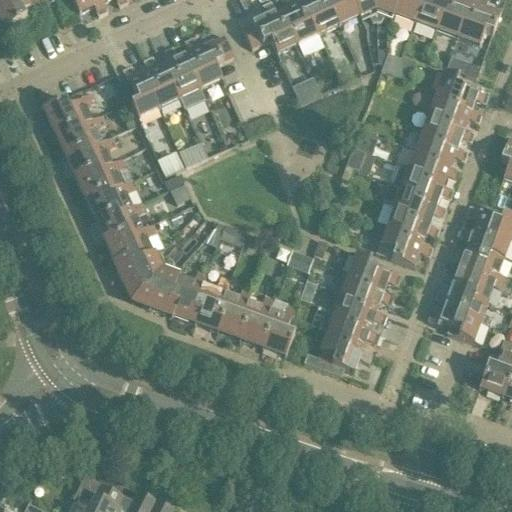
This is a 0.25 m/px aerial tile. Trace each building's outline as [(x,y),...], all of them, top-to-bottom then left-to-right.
[(38,0),(31,3),(29,0),(13,0),(15,3),(0,10),(0,27),(3,34),(25,25),(21,17),(34,12),(35,13),(47,8),(43,0),(38,0)] [(0,0),(0,10),(15,3),(13,0),(0,0)] [(68,0),(78,20),(92,13),(96,22),(105,18),(101,9),(100,9),(95,0),(68,0)] [(95,0),(100,9),(101,9),(112,3),(117,12),(126,8),(122,0),(95,0)] [(292,9),(295,8),(291,0),(287,0),(282,2),(287,12),(275,17),(273,18),(283,39),(290,36),(297,50),(317,40),(310,27),(303,30),(292,9)] [(314,0),(305,0),(307,2),(295,8),(292,9),(303,30),(310,27),(317,40),(338,31),(331,17),(324,21),(314,0)] [(339,0),(314,0),(324,21),(331,17),(338,31),(358,21),(358,23),(359,22),(352,8),(345,11),(339,0)] [(376,28),(374,0),(339,0),(345,11),(352,8),(359,22),(367,18),(371,27),(376,28)] [(408,0),(374,0),(376,28),(381,28),(384,19),(392,22),(398,5),(406,8),(408,0)] [(433,0),(408,0),(406,8),(398,5),(392,22),(393,22),(393,21),(415,28),(419,14),(427,17),(433,0)] [(457,2),(454,1),(450,0),(433,0),(427,17),(419,14),(415,28),(436,36),(441,21),(449,24),(457,2)] [(478,9),(475,9),(463,5),(465,0),(454,0),(454,1),(457,2),(449,24),(441,21),(436,36),(458,43),(462,29),(470,32),(478,9)] [(484,0),(478,0),(475,9),(478,9),(470,32),(462,29),(458,43),(479,51),(484,37),(492,40),(500,17),(485,12),(488,1),(484,0)] [(273,18),(275,17),(270,7),(261,12),(265,22),(241,33),(251,55),(269,46),(275,60),(297,50),(290,36),(283,39),(273,18)] [(317,40),(297,50),(302,62),(323,52),(317,40)] [(184,48),(188,57),(190,56),(200,77),(194,80),(200,94),(220,85),(214,71),(232,63),(222,41),(197,53),(193,44),(184,48)] [(190,56),(188,57),(176,62),(172,53),(163,57),(167,66),(169,66),(179,87),(173,90),(179,104),(200,94),(194,80),(200,77),(190,56)] [(383,75),(409,81),(413,62),(387,56),(383,75)] [(169,66),(167,66),(156,72),(151,62),(142,67),(147,76),(148,75),(158,96),(152,99),(159,113),(179,104),(173,90),(179,87),(169,66)] [(477,84),(479,77),(481,72),(469,68),(465,80),(477,84)] [(122,76),(126,86),(120,89),(130,109),(136,123),(159,113),(152,99),(158,96),(148,75),(147,76),(134,81),(130,72),(122,76)] [(443,78),(436,97),(450,102),(447,110),(454,113),(470,118),(471,116),(474,106),(484,110),(488,99),(475,94),(474,97),(466,95),(469,87),(443,78)] [(301,108),(323,99),(315,80),(293,89),(301,108)] [(481,119),(471,116),(470,118),(454,113),(447,110),(450,102),(436,97),(429,117),(443,122),(441,130),(463,137),(464,135),(467,125),(477,129),(481,119)] [(43,115),(54,138),(75,128),(79,136),(92,129),(91,126),(85,114),(96,108),(92,99),(84,103),(81,98),(43,115)] [(474,138),(464,135),(463,137),(441,130),(443,122),(429,117),(422,136),(436,141),(434,149),(456,157),(457,155),(461,144),(470,148),(474,138)] [(102,121),(91,126),(92,129),(79,136),(75,128),(54,138),(64,160),(85,150),(89,157),(102,151),(101,149),(95,136),(107,130),(102,121)] [(467,158),(457,155),(456,157),(434,149),(436,141),(422,136),(415,155),(429,160),(427,168),(449,176),(450,173),(453,164),(463,167),(467,158)] [(375,143),(359,138),(353,154),(369,160),(375,143)] [(112,143),(101,149),(102,151),(89,157),(85,150),(64,160),(74,181),(95,171),(99,179),(112,172),(111,170),(105,158),(117,152),(112,143)] [(511,145),(507,144),(499,167),(507,170),(502,183),(511,186),(511,145)] [(363,159),(352,155),(345,173),(356,177),(363,159)] [(460,177),(450,173),(449,176),(427,168),(429,160),(415,155),(408,175),(422,180),(419,188),(442,195),(443,193),(446,183),(456,187),(460,177)] [(123,165),(111,170),(112,172),(99,179),(95,171),(74,181),(84,203),(106,193),(109,200),(122,194),(121,192),(115,179),(127,174),(123,165)] [(439,203),(449,206),(452,196),(443,193),(442,195),(419,188),(422,180),(408,175),(399,171),(392,191),(401,194),(415,199),(413,207),(435,215),(436,212),(439,203)] [(183,186),(180,180),(166,186),(169,193),(183,186)] [(132,186),(121,192),(122,194),(109,200),(106,193),(84,203),(94,225),(115,215),(119,222),(132,216),(131,214),(125,201),(137,195),(132,186)] [(190,202),(183,189),(171,196),(179,209),(190,202)] [(445,216),(436,212),(435,215),(413,207),(415,199),(401,194),(394,213),(408,218),(406,226),(428,234),(429,231),(432,222),(442,226),(445,216)] [(143,209),(131,214),(132,216),(119,222),(115,215),(94,225),(104,247),(126,237),(129,244),(142,238),(141,236),(135,223),(147,218),(143,209)] [(475,227),(471,237),(470,240),(492,247),(495,240),(509,245),(511,237),(511,222),(491,215),(488,223),(480,220),(481,217),(469,212),(464,224),(475,227)] [(438,235),(429,231),(428,234),(406,226),(408,218),(394,213),(387,232),(402,237),(399,245),(421,252),(422,250),(425,240),(435,244),(438,235)] [(203,247),(216,252),(219,243),(224,230),(221,229),(203,247)] [(224,230),(219,243),(239,251),(244,238),(224,230)] [(153,231),(141,236),(142,238),(129,244),(126,237),(104,247),(113,267),(112,268),(113,269),(135,258),(138,266),(152,260),(145,245),(157,240),(153,231)] [(432,253),(422,250),(421,252),(399,245),(402,237),(387,232),(380,251),(393,256),(391,264),(414,272),(418,260),(428,264),(432,253)] [(502,264),(509,245),(495,240),(492,247),(470,240),(471,237),(461,233),(458,242),(468,246),(463,258),(486,267),(488,259),(502,264)] [(311,263),(291,255),(286,269),(306,277),(311,263)] [(131,307),(170,266),(167,263),(157,267),(155,261),(153,260),(152,260),(138,266),(135,258),(113,269),(131,307)] [(497,279),(502,264),(488,259),(486,267),(463,258),(458,273),(509,292),(511,285),(497,279)] [(341,277),(340,278),(363,286),(360,293),(382,301),(382,299),(386,289),(397,293),(401,281),(389,276),(387,280),(380,277),(382,270),(356,260),(349,280),(341,277)] [(172,297),(177,281),(170,278),(173,268),(170,266),(131,307),(171,322),(179,299),(172,297)] [(509,292),(458,273),(452,288),(475,297),(472,304),(486,309),(492,294),(506,299),(509,292)] [(200,290),(202,291),(207,279),(198,276),(193,288),(177,281),(172,297),(179,299),(171,322),(173,323),(174,321),(194,328),(202,307),(194,304),(200,290)] [(393,303),(382,299),(382,301),(360,293),(363,286),(340,278),(333,298),(355,306),(353,313),(375,321),(375,318),(379,308),(390,312),(393,303)] [(223,299),(225,299),(230,287),(220,284),(215,295),(202,291),(200,290),(194,304),(202,307),(194,328),(216,337),(224,315),(218,313),(223,299)] [(307,286),(300,303),(310,307),(316,290),(307,286)] [(475,297),(452,288),(447,301),(437,297),(434,307),(444,311),(445,307),(467,316),(465,323),(479,329),(486,309),(472,304),(475,297)] [(246,307),(248,308),(252,296),(242,292),(238,304),(225,299),(223,299),(218,313),(224,315),(216,337),(239,345),(247,324),(240,321),(246,307)] [(326,317),(349,325),(346,332),(367,340),(368,337),(372,327),(383,332),(386,322),(375,318),(375,321),(353,313),(355,306),(333,298),(326,317)] [(268,315),(270,316),(275,304),(265,300),(261,312),(248,308),(246,307),(240,321),(247,324),(239,345),(262,353),(269,332),(262,330),(268,315)] [(445,307),(444,311),(440,320),(430,316),(426,328),(439,332),(440,329),(448,332),(445,339),(471,349),(479,329),(465,323),(467,316),(445,307)] [(283,320),(270,316),(268,315),(262,330),(269,332),(262,353),(285,362),(294,339),(286,336),(291,323),(293,324),(297,312),(288,308),(283,320)] [(379,341),(368,337),(367,340),(346,332),(349,325),(326,317),(319,336),(327,339),(341,344),(339,351),(360,359),(361,356),(365,347),(376,351),(379,341)] [(331,370),(343,375),(353,379),(358,366),(369,370),(372,360),(361,356),(360,359),(339,351),(341,344),(327,339),(320,358),(334,363),(331,370)] [(511,361),(508,360),(511,348),(511,347),(503,345),(499,357),(500,358),(495,371),(487,369),(479,393),(502,401),(510,379),(511,379),(511,361)] [(334,363),(320,358),(318,364),(306,360),(303,369),(340,383),(343,375),(331,370),(334,363)] [(511,379),(510,379),(502,401),(511,404),(511,379)] [(131,511),(134,509),(84,483),(73,507),(78,509),(76,511),(131,511)] [(153,511),(155,508),(138,499),(134,509),(131,511),(153,511)]
